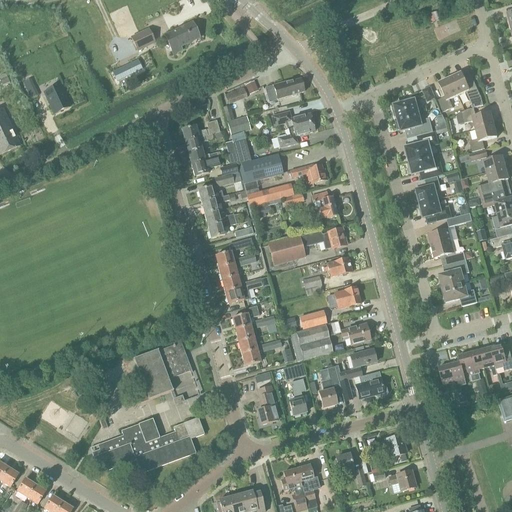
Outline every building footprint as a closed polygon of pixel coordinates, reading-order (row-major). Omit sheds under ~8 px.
[(5,0),(0,2),(0,13),(12,14),(0,18),(0,31),(31,18),(27,7),(21,7),(18,0),(12,3),(7,3),(6,0),(5,0)] [(199,39),(192,24),(185,27),(183,25),(178,28),(179,30),(165,37),(173,55),(182,51),(180,48),(199,39)] [(17,64),(61,48),(55,32),(58,30),(56,26),(0,46),(0,58),(14,54),(17,64)] [(138,52),(154,45),(147,31),(131,38),(138,52)] [(339,49),(347,46),(344,39),(337,42),(339,49)] [(153,48),(140,53),(145,65),(158,60),(153,48)] [(7,98),(72,75),(66,60),(15,78),(10,64),(0,67),(0,92),(4,90),(7,98)] [(117,82),(142,70),(138,62),(113,73),(117,82)] [(461,74),(450,79),(458,97),(466,93),(473,109),(485,106),(481,98),(475,84),(468,88),(461,74)] [(449,101),(458,97),(450,79),(439,85),(445,98),(438,102),(443,113),(453,109),(449,101)] [(272,87),(274,96),(276,102),(304,94),(300,80),(293,83),(292,81),(272,87)] [(54,115),(70,108),(59,86),(44,93),(54,115)] [(37,97),(34,89),(28,91),(31,99),(37,97)] [(228,106),(247,98),(244,89),(224,96),(228,106)] [(430,89),(423,92),(426,99),(428,98),(429,99),(430,102),(435,100),(430,89)] [(397,120),(418,115),(417,108),(419,108),(418,104),(420,104),(418,98),(407,101),(408,103),(394,107),(394,110),(393,110),(395,118),(396,117),(397,120)] [(72,104),(75,110),(82,107),(79,101),(72,104)] [(230,107),(222,109),(226,124),(234,121),(230,107)] [(0,156),(20,147),(3,109),(0,110),(0,156)] [(491,115),(476,119),(473,109),(465,111),(465,112),(461,113),(465,125),(473,123),(476,131),(494,127),(491,115)] [(290,130),(293,129),(312,124),(312,123),(314,122),(313,117),(311,117),(310,115),(291,120),(289,113),(272,118),(274,128),(286,125),(287,131),(290,130)] [(418,115),(397,120),(398,123),(396,124),(398,131),(400,131),(401,133),(414,130),(416,138),(432,134),(429,121),(420,123),(418,115)] [(232,137),(243,134),(241,128),(248,126),(246,118),(227,124),(232,137)] [(220,133),(218,126),(217,122),(206,125),(208,131),(198,133),(196,127),(182,131),(185,143),(220,133)] [(313,125),(312,124),(293,129),(290,130),(291,136),(286,137),(286,136),(277,138),(280,150),(298,146),(296,138),(315,133),(314,131),(316,130),(315,125),(313,125)] [(476,131),(478,140),(469,142),(472,153),(484,150),(482,143),(497,138),(494,127),(476,131)] [(188,155),(202,151),(201,144),(205,143),(215,140),(214,136),(220,134),(220,133),(185,143),(188,155)] [(407,157),(409,163),(431,157),(429,148),(435,147),(433,140),(436,140),(435,134),(417,138),(419,146),(405,149),(405,151),(404,152),(405,157),(407,157)] [(238,166),(241,166),(250,163),(244,142),(233,145),(238,166)] [(202,151),(188,155),(191,166),(218,159),(217,154),(209,156),(204,157),(202,151)] [(470,163),(487,159),(485,152),(468,156),(470,163)] [(238,166),(237,166),(242,186),(243,186),(244,186),(249,209),(292,197),(290,186),(258,193),(256,183),(283,176),(278,156),(250,163),(241,166),(238,166)] [(431,157),(409,163),(410,169),(409,170),(410,174),(412,175),(412,176),(427,173),(428,179),(422,181),(442,176),(439,164),(433,166),(431,157)] [(487,174),(505,169),(505,166),(506,164),(503,162),(502,158),(484,163),(487,174)] [(218,159),(191,166),(194,178),(209,174),(207,167),(220,164),(218,159)] [(222,178),(232,175),(237,174),(235,165),(219,169),(222,178)] [(308,186),(313,185),(328,181),(326,174),(323,175),(321,167),(316,168),(315,165),(290,172),(292,180),(306,176),(306,178),(308,186)] [(481,199),(504,193),(501,183),(508,181),(508,177),(509,174),(506,173),(505,169),(487,174),(490,185),(479,189),(481,199)] [(222,178),(214,180),(217,190),(234,185),(232,175),(222,178)] [(425,181),(427,189),(416,192),(417,194),(415,194),(417,201),(419,201),(420,206),(438,201),(435,193),(441,191),(438,178),(425,181)] [(468,186),(464,179),(457,182),(461,190),(468,186)] [(215,200),(228,196),(227,192),(214,195),(212,188),(198,191),(201,203),(215,200)] [(337,217),(332,199),(329,200),(327,193),(311,197),(316,212),(318,212),(320,220),(326,219),(327,220),(337,217)] [(504,193),(481,199),(484,207),(494,205),(498,217),(511,212),(511,199),(506,201),(504,193)] [(302,195),(283,200),(285,208),(304,203),(302,195)] [(218,212),(215,200),(201,203),(204,216),(218,212)] [(420,206),(421,210),(420,211),(422,218),(423,217),(424,219),(441,214),(438,201),(420,206)] [(253,208),(256,221),(266,218),(265,215),(271,213),(269,204),(253,208)] [(208,228),(247,218),(246,213),(236,216),(236,215),(234,216),(226,218),(224,210),(218,212),(204,216),(208,228)] [(511,212),(498,217),(501,230),(495,231),(497,240),(511,235),(510,228),(511,226),(511,212)] [(447,221),(449,229),(472,223),(470,215),(447,221)] [(247,218),(208,228),(211,240),(225,236),(223,229),(239,225),(240,224),(239,220),(247,218)] [(253,235),(252,229),(234,233),(236,240),(253,235)] [(330,237),(321,239),(319,232),(269,246),(274,267),(305,259),(302,248),(324,242),(327,251),(333,249),(333,250),(345,247),(341,231),(329,234),(330,237)] [(431,248),(451,243),(448,231),(428,237),(431,248)] [(489,250),(496,249),(496,239),(488,240),(489,250)] [(251,240),(238,243),(240,250),(253,247),(251,240)] [(451,243),(431,248),(434,260),(448,256),(451,266),(466,262),(464,254),(455,256),(451,243)] [(231,253),(216,257),(219,269),(234,265),(231,253)] [(254,256),(246,258),(248,266),(256,264),(254,256)] [(246,258),(238,260),(240,268),(248,266),(246,258)] [(334,263),(322,267),(324,274),(332,271),(332,273),(336,272),(338,277),(352,273),(350,265),(348,265),(347,260),(334,263)] [(466,262),(451,266),(453,273),(439,277),(439,278),(438,280),(440,284),(441,285),(443,291),(464,285),(462,276),(469,274),(466,262)] [(234,265),(219,269),(222,281),(237,277),(234,265)] [(225,294),(240,290),(237,277),(222,281),(225,294)] [(303,282),(307,298),(324,293),(319,277),(303,282)] [(253,282),(255,290),(263,288),(260,280),(253,282)] [(245,284),(247,292),(255,290),(253,282),(245,284)] [(464,285),(443,291),(444,296),(443,297),(444,302),(446,303),(446,304),(460,300),(462,308),(477,304),(474,292),(466,294),(464,285)] [(339,297),(342,306),(347,305),(348,308),(360,305),(356,289),(344,292),(345,296),(339,297)] [(240,290),(225,294),(229,306),(244,302),(240,290)] [(236,331),(250,327),(248,320),(259,317),(257,308),(244,311),(245,316),(232,319),(236,331)] [(303,332),(325,326),(322,313),(299,319),(303,332)] [(264,320),(266,327),(275,325),(274,318),(264,320)] [(157,323),(160,331),(171,327),(168,319),(157,323)] [(283,322),(286,331),(296,328),(293,319),(283,322)] [(255,322),(256,326),(257,330),(266,327),(265,324),(264,320),(255,322)] [(333,325),(336,336),(341,334),(343,342),(349,340),(351,346),(370,341),(366,326),(347,331),(347,330),(340,332),(338,323),(333,325)] [(328,338),(336,336),(333,325),(325,327),(325,326),(296,334),(291,335),(297,357),(296,357),(298,366),(304,364),(304,362),(333,354),(328,338)] [(236,331),(239,343),(253,339),(252,333),(258,331),(257,330),(256,326),(250,328),(250,327),(236,331)] [(242,355),(257,351),(253,339),(239,343),(242,355)] [(280,342),(271,344),(273,351),(282,349),(280,342)] [(141,381),(133,384),(141,404),(173,392),(169,379),(190,371),(180,343),(174,345),(174,346),(173,347),(173,348),(159,353),(158,351),(133,360),(141,381)] [(261,346),(263,354),(273,351),(271,344),(261,346)] [(496,370),(504,368),(505,372),(511,370),(511,360),(508,347),(503,349),(502,346),(490,349),(495,367),(496,370)] [(494,367),(495,367),(490,349),(480,352),(484,369),(489,368),(490,372),(491,371),(493,378),(496,377),(494,367)] [(257,351),(242,355),(245,368),(260,364),(257,351)] [(373,352),(356,356),(349,358),(352,369),(366,366),(376,363),(373,352)] [(478,371),(484,369),(480,352),(469,355),(477,382),(480,381),(478,375),(479,374),(478,371)] [(472,383),(477,382),(469,355),(459,358),(460,363),(464,375),(468,374),(469,378),(470,377),(472,383)] [(465,381),(464,375),(460,363),(450,366),(457,394),(460,393),(459,386),(460,386),(459,382),(465,381)] [(450,366),(438,369),(442,382),(436,384),(439,396),(449,394),(447,386),(454,384),(450,366)] [(335,368),(327,370),(330,381),(324,382),(326,392),(319,394),(323,410),(337,406),(332,386),(339,384),(335,368)] [(341,384),(353,380),(350,371),(338,374),(341,384)] [(271,381),(269,374),(261,376),(263,383),(271,381)] [(387,394),(386,391),(386,389),(384,388),(383,388),(379,374),(359,379),(361,386),(356,387),(359,400),(375,396),(375,397),(377,398),(386,396),(387,394)] [(303,381),(290,384),(295,401),(290,403),(293,418),(306,414),(302,399),(301,394),(306,393),(303,381)] [(344,403),(352,401),(347,382),(339,384),(344,403)] [(256,391),(261,409),(257,411),(261,426),(278,422),(274,409),(278,408),(272,387),(256,391)] [(185,403),(184,401),(182,397),(173,400),(175,406),(185,403)] [(505,424),(511,421),(511,398),(498,403),(505,424)] [(103,449),(92,453),(94,458),(92,458),(98,475),(135,461),(136,461),(141,475),(196,454),(190,440),(203,435),(204,436),(204,435),(198,419),(173,428),(175,433),(159,439),(152,420),(121,431),(123,436),(102,444),(103,449)] [(108,429),(104,419),(100,421),(103,430),(108,429)] [(401,437),(382,442),(384,450),(390,448),(393,458),(406,455),(401,437)] [(336,460),(340,473),(346,472),(348,479),(354,477),(352,470),(353,470),(349,456),(336,460)] [(421,459),(408,462),(409,468),(423,464),(421,459)] [(364,476),(372,473),(369,461),(360,463),(364,476)] [(307,511),(308,511),(311,510),(311,511),(317,511),(316,509),(318,508),(313,491),(309,492),(307,482),(313,480),(310,467),(296,470),(307,511)] [(8,470),(0,481),(0,488),(2,489),(4,486),(10,489),(18,476),(8,470)] [(307,511),(308,511),(307,511),(296,470),(282,474),(284,480),(279,481),(282,493),(294,490),(296,495),(292,496),(296,511),(307,511)] [(367,487),(362,470),(354,472),(359,489),(367,487)] [(370,478),(372,484),(374,483),(386,480),(384,472),(372,475),(373,478),(370,478)] [(397,476),(388,478),(390,487),(399,485),(401,493),(415,489),(411,472),(397,476)] [(24,481),(17,493),(23,497),(27,500),(35,487),(24,481)] [(45,494),(35,487),(27,500),(37,506),(45,494)] [(251,493),(240,496),(243,511),(256,511),(252,495),(251,493)] [(264,511),(260,493),(252,495),(256,511),(264,511)] [(230,511),(243,511),(240,496),(227,499),(230,511)] [(57,511),(62,504),(52,498),(44,511),(46,511),(57,511)] [(230,511),(227,499),(219,502),(216,503),(218,511),(230,511)] [(21,503),(14,511),(19,511),(24,505),(21,503)]
